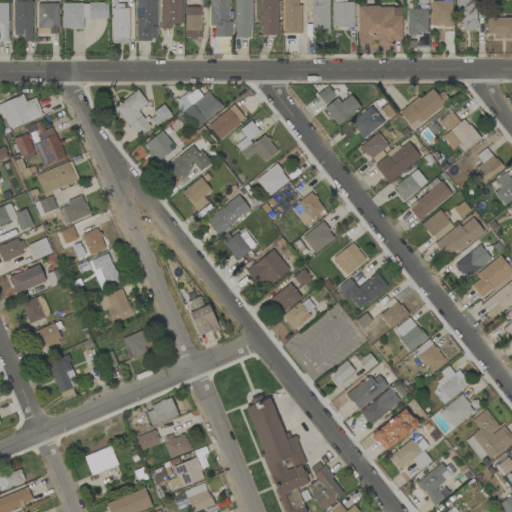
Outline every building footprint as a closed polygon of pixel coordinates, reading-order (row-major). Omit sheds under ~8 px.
[(134,0),(135,41),(156,40),(154,0),(134,0)] [(181,0),(159,0),(159,29),(170,29),(170,24),(181,24),(181,0)] [(228,0),(208,0),(209,26),(214,26),(214,37),(228,37),(228,0)] [(232,0),(234,38),(252,38),(250,0),(232,0)] [(277,35),(276,0),(260,0),(261,35),(277,35)] [(299,34),(299,0),(282,0),(281,33),(299,34)] [(327,0),(309,0),(310,33),(328,33),(327,0)] [(331,0),(332,27),(353,27),(352,2),(346,2),(345,0),(331,0)] [(472,0),(455,0),(456,26),(464,26),(464,31),(473,31),(472,0)] [(32,41),(31,1),(12,2),(13,35),(23,35),(23,42),(32,41)] [(450,1),(428,1),(429,27),(451,26),(450,1)] [(61,2),(61,29),(82,29),(82,18),(106,19),(106,3),(61,2)] [(37,34),(58,34),(58,3),(36,4),(37,34)] [(111,44),(128,43),(127,5),(111,6),(111,44)] [(357,42),(401,41),(400,6),(356,7),(357,42)] [(201,7),(184,7),(183,38),(200,38),(201,7)] [(426,35),(427,9),(406,9),(406,34),(426,35)] [(511,17),(486,18),(486,37),(511,37),(511,17)] [(335,96),(327,86),(316,95),(324,105),(335,96)] [(399,113),(412,129),(445,101),(432,86),(399,113)] [(201,96),(194,87),(174,103),(195,128),(221,107),(207,91),(201,96)] [(150,127),(137,111),(147,103),(136,90),(113,108),(137,137),(150,127)] [(35,98),(24,102),(22,95),(0,103),(0,119),(4,118),(8,129),(42,116),(35,98)] [(323,107),(336,125),(359,108),(350,95),(339,102),(336,98),(323,107)] [(244,118),(231,104),(207,126),(220,140),(244,118)] [(148,116),(154,125),(170,115),(163,106),(148,116)] [(383,122),(370,106),(350,122),(363,138),(383,122)] [(463,153),(478,139),(451,109),(437,122),(446,132),(441,137),(452,150),(457,146),(463,153)] [(277,152),(262,133),(260,134),(250,121),(238,130),(244,137),(234,145),(245,160),(255,151),(263,162),(277,152)] [(41,140),(34,143),(43,166),(64,157),(51,125),(37,131),(41,140)] [(142,146),(156,163),(174,147),(160,131),(142,146)] [(20,157),(33,151),(26,133),(12,139),(20,157)] [(390,150),(377,133),(360,146),(373,164),(390,150)] [(420,160),(408,141),(373,163),(384,182),(420,160)] [(209,164),(193,144),(163,168),(173,181),(193,165),(199,172),(209,164)] [(480,163),(473,169),(483,182),(501,167),(485,148),(475,156),(480,163)] [(35,175),(43,194),(77,180),(69,161),(35,175)] [(288,180),(275,164),(255,180),(267,196),(288,180)] [(403,202),(426,182),(415,169),(392,189),(403,202)] [(493,192),(503,206),(511,198),(511,182),(504,173),(494,180),(500,187),(493,192)] [(416,220),(451,196),(441,182),(407,206),(416,220)] [(324,210),(310,192),(290,208),(304,226),(324,210)] [(57,209),(63,225),(89,214),(81,195),(65,201),(67,205),(57,209)] [(216,235),(249,209),(237,195),(205,221),(216,235)] [(32,203),(37,216),(55,209),(50,196),(32,203)] [(0,222),(15,218),(10,204),(0,207),(0,222)] [(434,241),(453,227),(439,210),(421,224),(434,241)] [(436,245),(449,260),(482,231),(468,216),(436,245)] [(334,238),(321,222),(301,237),(314,254),(334,238)] [(76,240),(72,227),(60,231),(64,244),(76,240)] [(87,254),(103,249),(97,229),(81,234),(87,254)] [(24,254),(19,238),(0,244),(0,259),(1,262),(24,254)] [(32,259),(50,254),(45,238),(28,244),(32,259)] [(364,262),(353,243),(332,256),(343,274),(364,262)] [(490,258),(478,244),(453,265),(465,279),(490,258)] [(256,285),(263,280),(268,286),(288,269),(271,249),(245,271),(256,285)] [(90,260),(98,289),(118,284),(109,254),(90,260)] [(478,279),(470,286),(480,299),(511,273),(511,272),(498,255),(475,275),(478,279)] [(15,294),(45,281),(38,265),(8,277),(15,294)] [(349,278),(336,288),(345,300),(349,298),(357,309),(386,287),(376,273),(356,287),(349,278)] [(511,281),(479,302),(488,317),(511,302),(511,281)] [(269,299),(281,314),(301,298),(288,283),(269,299)] [(97,298),(102,311),(106,310),(111,323),(131,316),(121,289),(97,298)] [(28,324),(49,316),(41,296),(20,304),(28,324)] [(208,304),(202,306),(199,297),(184,302),(197,336),(217,329),(208,304)] [(281,316),(291,330),(311,316),(300,301),(281,316)] [(406,316),(396,301),(378,313),(387,328),(406,316)] [(426,338),(408,317),(392,330),(409,352),(426,338)] [(39,350),(60,341),(53,323),(32,332),(39,350)] [(148,352),(139,331),(121,339),(130,360),(148,352)] [(413,351),(429,373),(445,362),(429,339),(413,351)] [(107,369),(116,365),(110,352),(101,355),(107,369)] [(46,363),(58,394),(78,385),(65,355),(46,363)] [(353,372),(345,361),(328,373),(336,384),(353,372)] [(442,405),(466,385),(449,364),(439,373),(443,378),(430,390),(442,405)] [(357,410),(386,386),(374,372),(345,396),(357,410)] [(371,426),(399,400),(387,387),(359,413),(371,426)] [(438,411),(450,428),(473,413),(462,395),(438,411)] [(304,511),(296,487),(307,484),(300,465),(304,464),(294,436),(284,439),(269,397),(261,400),(260,398),(244,404),(282,511),(304,511)] [(177,416),(171,399),(143,409),(150,426),(177,416)] [(383,452),(417,425),(404,408),(370,434),(383,452)] [(464,441),(481,463),(511,441),(486,409),(471,420),(478,430),(464,441)] [(159,443),(154,430),(135,437),(139,450),(159,443)] [(163,439),(168,457),(190,451),(184,432),(163,439)] [(422,451),(427,447),(417,434),(389,456),(400,470),(411,461),(418,471),(430,461),(422,451)] [(90,475),(117,465),(109,446),(83,456),(90,475)] [(180,487),(203,479),(195,458),(172,466),(180,487)] [(308,469),(316,480),(306,488),(322,510),(343,494),(319,461),(308,469)] [(415,482),(433,506),(448,495),(439,484),(452,475),(442,462),(415,482)] [(0,490),(24,482),(19,467),(0,473),(0,490)] [(165,480),(162,467),(149,470),(153,483),(165,480)] [(182,492),(191,511),(192,511),(211,503),(202,483),(182,492)] [(105,502),(108,511),(139,511),(151,509),(144,489),(105,502)] [(0,496),(0,511),(32,505),(28,490),(0,496)] [(348,511),(344,511),(338,503),(327,511),(328,511),(354,511),(352,509),(348,511)]
